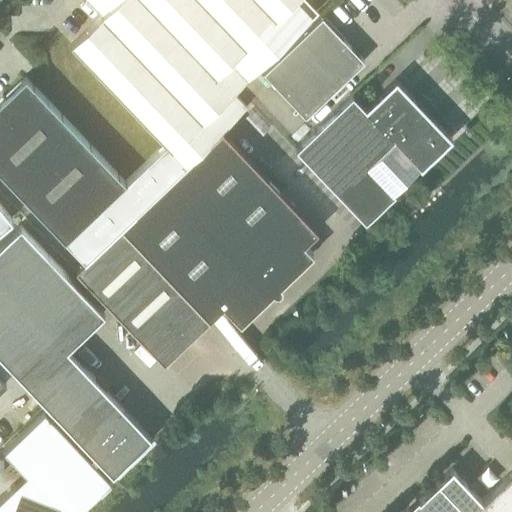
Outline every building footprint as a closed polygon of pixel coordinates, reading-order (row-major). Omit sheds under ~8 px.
[(166,144),(172,150),(203,121),(233,92),(301,27),(285,10),(295,0),(88,0),(102,15),(101,16),(71,44),(166,144)] [(322,16),(263,72),(305,116),(364,60),(322,16)] [(71,44),(65,38),(0,100),(0,172),(64,239),(125,181),(126,182),(135,174),(166,144),(71,44)] [(365,108),(352,94),(295,148),(365,221),(382,204),(380,201),(390,192),(362,163),(391,136),(420,168),(452,138),(432,117),(430,119),(425,114),(427,112),(420,105),(418,107),(413,102),(415,100),(396,79),(365,108)] [(126,182),(125,181),(64,239),(84,260),(221,129),(223,130),(247,107),(233,92),(203,121),(172,150),(166,144),(135,174),(126,182)] [(503,111),(498,106),(493,111),(498,116),(503,111)] [(196,330),(188,322),(200,310),(208,318),(210,317),(202,309),(214,296),(240,323),(273,291),(274,293),(278,293),(281,290),(281,286),(280,284),(313,253),(303,243),(317,229),(223,130),(221,129),(84,260),(75,268),(163,361),(196,330)] [(0,226),(11,218),(0,204),(0,226)] [(141,425),(67,348),(104,312),(19,224),(0,242),(0,355),(112,472),(134,451),(130,447),(138,439),(132,433),(141,425)] [(0,511),(75,511),(110,479),(44,409),(3,448),(26,472),(5,493),(0,496),(0,511)] [(511,511),(511,470),(506,476),(482,499),(452,467),(440,479),(438,481),(404,511),(511,511)]
